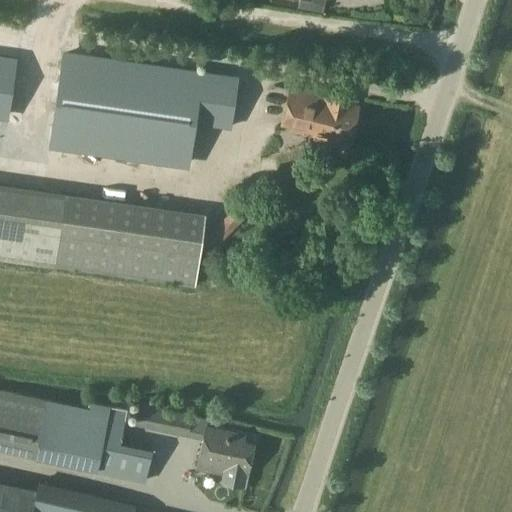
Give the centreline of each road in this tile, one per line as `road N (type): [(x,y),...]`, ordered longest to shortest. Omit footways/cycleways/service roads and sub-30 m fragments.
road 1 (unclassified): [(308,511),(474,0)]
road 2 (track): [(158,0),(460,44)]
